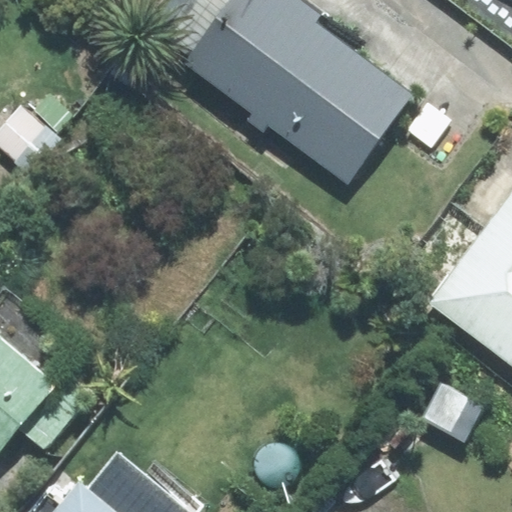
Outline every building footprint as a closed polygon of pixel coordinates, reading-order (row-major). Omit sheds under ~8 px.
[(263,132),(343,190),(408,100),(308,28),(313,20),(285,0),(229,0),(179,70),(248,120),(242,127),(258,138),(263,132)] [(26,101),(0,134),(0,142),(50,181),(80,143),(26,101)] [(511,194),(425,308),(511,373),(511,194)] [(0,343),(0,450),(15,434),(42,458),(91,401),(64,377),(53,390),(0,343)] [(463,377),(434,420),(481,452),(510,409),(463,377)] [(107,511),(76,485),(53,511),(107,511)]
